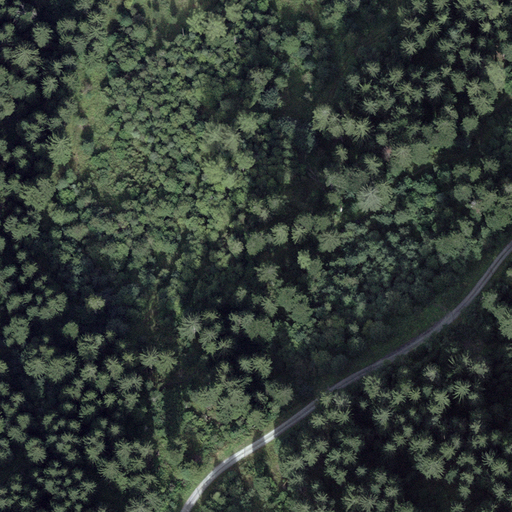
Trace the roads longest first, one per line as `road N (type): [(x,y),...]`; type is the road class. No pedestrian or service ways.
road 1 (track): [(0,481),(79,378),(151,310),(175,271),(202,165),(231,115),(315,119),(357,49),(384,32),(401,0)]
road 2 (track): [(181,511),(215,470),(457,304),(511,245)]
road 3 (track): [(369,215),(352,225),(255,200),(242,209),(185,309),(151,310)]
